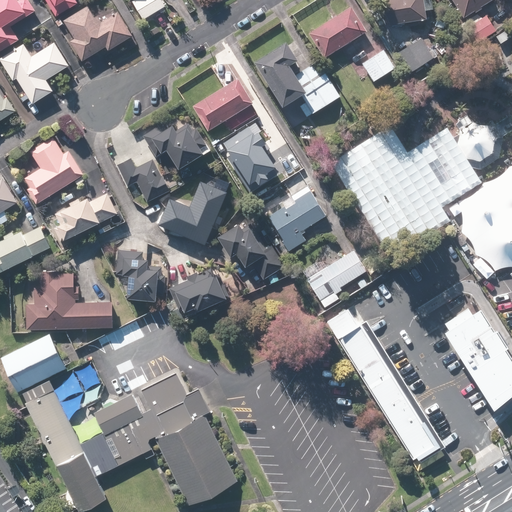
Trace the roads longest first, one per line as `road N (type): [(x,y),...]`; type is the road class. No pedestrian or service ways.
road 1 (unknown): [(193,0),(334,212)]
road 2 (residential): [(96,105),(262,0)]
